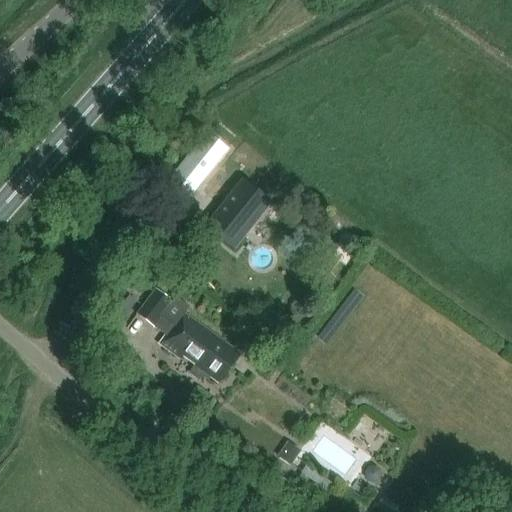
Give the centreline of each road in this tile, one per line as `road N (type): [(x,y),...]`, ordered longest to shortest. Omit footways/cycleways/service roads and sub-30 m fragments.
road 1 (unclassified): [(213,511),(0,326)]
road 2 (trunk): [(0,206),(184,0)]
road 3 (track): [(53,373),(78,339),(110,259),(136,226)]
